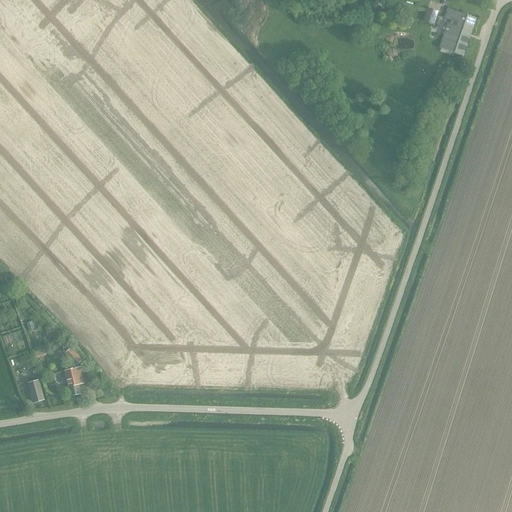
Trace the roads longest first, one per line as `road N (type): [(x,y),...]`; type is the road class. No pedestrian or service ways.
road 1 (unclassified): [(354,415),(498,0)]
road 2 (unclassified): [(354,415),(97,408),(0,424)]
